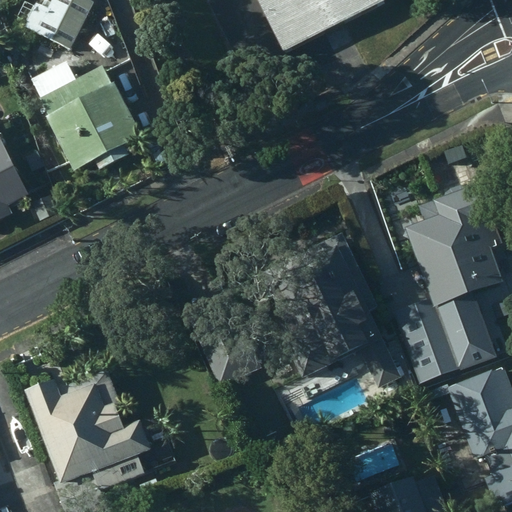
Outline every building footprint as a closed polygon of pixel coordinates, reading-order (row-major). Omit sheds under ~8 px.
[(71,54),(96,5),(85,0),(55,0),(49,12),(37,5),(25,30),(71,54)] [(257,0),(287,57),(388,5),(385,0),(257,0)] [(49,121),(48,121),(76,176),(97,165),(102,175),(131,160),(126,150),(144,141),(117,87),(114,89),(105,71),(78,85),(74,76),(39,95),(43,102),(41,103),(49,121)] [(0,135),(0,224),(14,218),(9,209),(31,199),(0,135)] [(45,170),(40,154),(20,161),(26,177),(45,170)] [(44,172),(35,175),(39,186),(49,184),(44,172)] [(444,212),(408,225),(436,304),(506,279),(494,244),(501,242),(481,186),(440,200),(444,212)] [(383,386),(407,375),(344,242),(340,245),(337,237),(292,258),(322,320),(309,327),(312,334),(293,343),(309,376),(365,349),(383,386)] [(234,298),(193,315),(221,386),(262,370),(234,298)] [(433,337),(406,346),(420,386),(446,376),(433,337)] [(511,380),(506,365),(451,385),(477,459),(487,455),(494,473),(486,476),(498,509),(511,503),(511,380)] [(58,378),(28,388),(62,481),(56,483),(66,511),(95,511),(109,507),(102,489),(148,472),(141,454),(154,449),(144,419),(127,425),(120,405),(124,402),(111,367),(61,386),(58,378)] [(415,475),(371,492),(377,511),(450,511),(437,472),(417,479),(415,475)]
